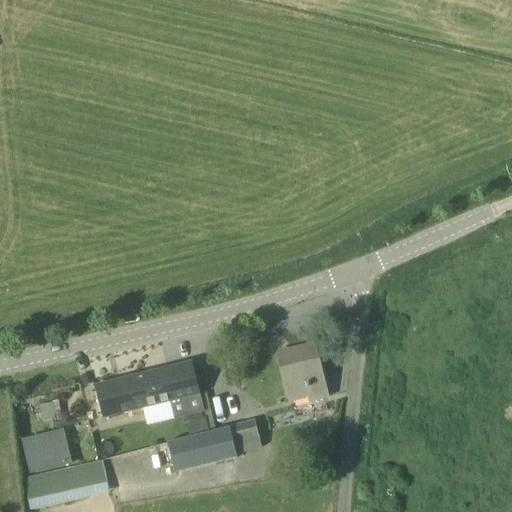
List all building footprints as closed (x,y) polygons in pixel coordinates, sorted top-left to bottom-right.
[(310,397),(311,402),(328,398),(315,345),(290,351),(291,356),(280,359),(291,401),(310,397)] [(193,363),(95,387),(103,419),(201,395),(193,363)] [(237,454),(261,448),(255,423),(168,444),(176,473),(238,458),(237,454)] [(64,429),(21,440),(30,475),(73,463),(64,429)] [(31,509),(79,499),(72,469),(24,479),(31,509)]
